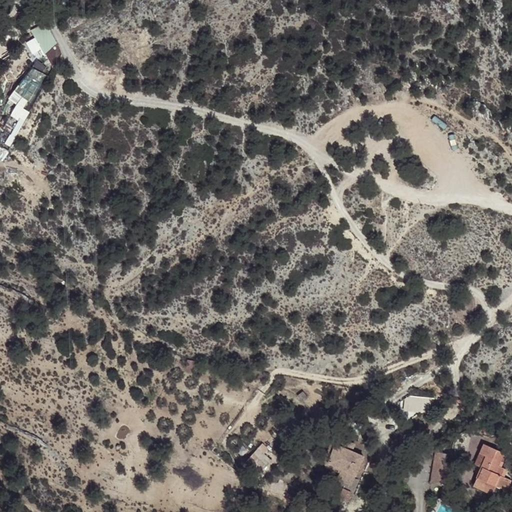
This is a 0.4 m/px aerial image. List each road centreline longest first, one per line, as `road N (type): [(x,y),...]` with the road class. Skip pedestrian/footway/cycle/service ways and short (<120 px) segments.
road 1 (track): [(46,0),(66,56),(90,92),(252,121),(395,190),(511,208)]
road 2 (track): [(313,147),(377,253),(414,278),(476,296),(494,313),(463,354),(379,410),(384,511)]
